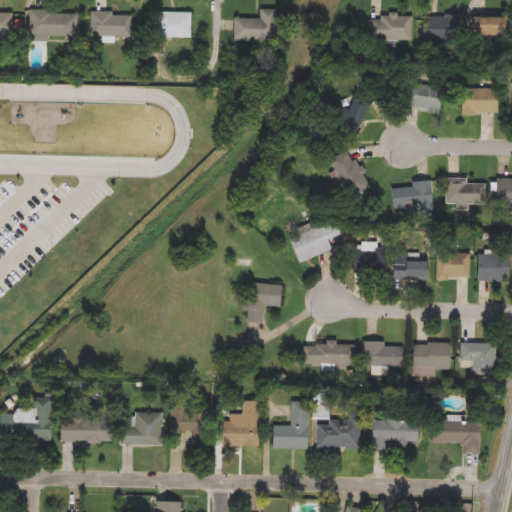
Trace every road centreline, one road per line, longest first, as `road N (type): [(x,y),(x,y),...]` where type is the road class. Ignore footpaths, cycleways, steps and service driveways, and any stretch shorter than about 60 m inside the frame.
road 1 (residential): [(0,471),(502,482)]
road 2 (residential): [(511,311),(329,301)]
